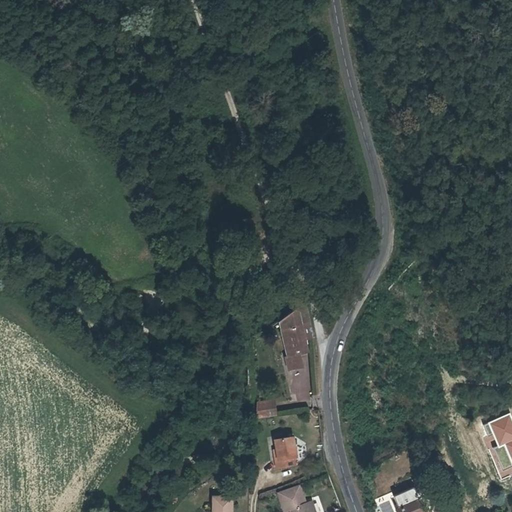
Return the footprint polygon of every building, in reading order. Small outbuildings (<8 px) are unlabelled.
[(279,322),(282,334),(287,333),(292,357),(286,358),(285,359),(288,372),(304,368),(300,355),(308,353),(304,340),(311,338),(310,327),(304,328),(303,327),(310,325),(304,304),(279,322)] [(287,333),(282,334),(286,358),(292,357),(287,333)] [(256,419),(276,415),(273,400),(257,402),(256,419)] [(499,447),(505,445),(511,461),(511,419),(510,414),(489,423),(499,447)] [(274,438),(275,449),(272,449),(275,466),(296,463),(295,458),(296,458),(293,435),(274,438)] [(280,496),(302,489),(301,484),(278,492),(280,496)] [(302,489),(280,496),(284,509),(290,506),(292,511),(316,511),(312,499),(306,501),(302,489)] [(414,489),(393,497),(398,510),(395,511),(420,511),(417,503),(419,502),(414,489)] [(382,511),(393,511),(389,502),(392,501),(389,494),(377,498),(382,511)] [(231,511),(232,496),(213,495),(212,511),(231,511)]
